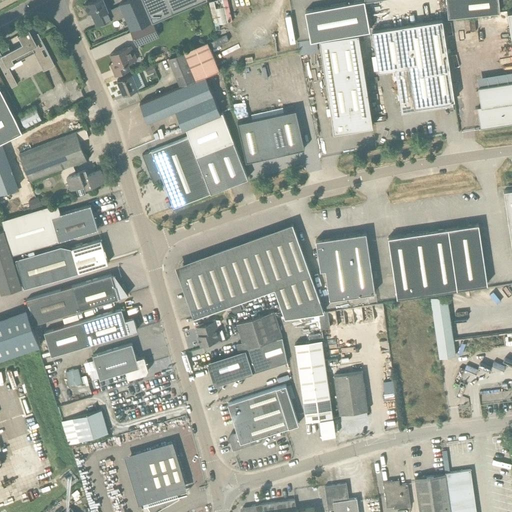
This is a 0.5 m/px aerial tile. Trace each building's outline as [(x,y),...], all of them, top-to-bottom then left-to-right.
[(105,0),(91,0),(92,1),(85,4),(89,14),(92,12),(93,16),(93,17),(97,26),(114,19),(105,0)] [(128,0),(119,4),(131,31),(153,21),(143,0),(128,0)] [(174,12),(200,0),(143,0),(153,21),(174,12)] [(370,29),(364,0),(363,0),(305,11),(311,40),(370,29)] [(446,0),(448,17),(500,11),(498,0),(446,0)] [(454,99),(442,19),(372,30),(378,70),(395,68),(402,111),(403,111),(403,109),(414,107),(414,106),(454,99)] [(153,21),(131,31),(137,46),(159,36),(153,21)] [(6,41),(0,44),(0,52),(7,67),(34,53),(32,48),(37,45),(29,29),(18,35),(23,46),(11,52),(6,41)] [(373,125),(358,34),(319,40),(332,120),(334,119),(350,117),(352,128),(356,128),(373,125)] [(313,40),(314,46),(300,47),(301,53),(318,52),(317,40),(313,40)] [(180,86),(205,76),(205,75),(219,70),(207,42),(169,58),(177,77),(180,86)] [(113,70),(115,76),(130,70),(127,64),(137,60),(130,46),(110,54),(116,68),(113,70)] [(153,65),(145,69),(148,75),(155,72),(153,65)] [(132,74),(117,80),(123,95),(138,88),(132,74)] [(12,75),(7,78),(12,88),(17,85),(12,75)] [(183,128),(186,127),(221,113),(213,95),(205,76),(180,86),(140,103),(148,122),(175,111),(183,128)] [(481,128),(484,127),(511,122),(511,81),(478,87),(481,107),(477,108),(479,119),(480,127),(479,128),(481,128)] [(0,88),(0,142),(22,131),(0,88)] [(458,111),(466,110),(464,97),(456,98),(458,111)] [(235,104),(238,117),(249,114),(246,101),(235,104)] [(35,108),(19,116),(25,128),(41,120),(35,108)] [(246,162),(305,148),(296,109),(237,123),(246,162)] [(189,136),(142,155),(153,183),(162,179),(173,207),(248,178),(233,141),(222,112),(221,113),(186,127),(189,136)] [(60,170),(73,165),(86,160),(79,142),(89,138),(85,129),(18,154),(22,163),(29,182),(60,170)] [(76,173),(73,165),(60,170),(63,178),(66,177),(71,189),(75,187),(78,196),(86,193),(82,184),(84,184),(86,188),(105,181),(100,169),(87,174),(85,169),(80,171),(76,173)] [(31,209),(36,207),(41,206),(38,197),(28,201),(31,209)] [(59,241),(98,229),(90,205),(61,214),(57,204),(29,212),(2,220),(12,255),(59,241)] [(388,237),(396,287),(397,297),(487,284),(478,224),(388,237)] [(324,311),(294,226),(180,267),(181,270),(178,271),(183,283),(185,282),(197,315),(274,288),(285,316),(324,311)] [(366,232),(316,240),(320,270),(325,269),(330,299),(375,292),(366,232)] [(24,289),(79,272),(108,263),(101,239),(71,248),(61,246),(15,260),(24,289)] [(33,323),(79,310),(127,295),(128,294),(124,288),(125,288),(124,283),(115,286),(111,274),(26,300),(33,323)] [(239,304),(230,307),(233,315),(242,312),(239,304)] [(0,317),(0,359),(39,345),(26,309),(0,317)] [(44,332),(51,356),(137,330),(133,317),(125,320),(121,309),(44,332)] [(239,352),(275,340),(273,312),(237,324),(242,342),(236,344),(239,352)] [(206,343),(210,344),(219,341),(217,333),(218,333),(215,320),(205,323),(206,325),(199,327),(198,329),(200,335),(198,336),(201,345),(206,343)] [(456,356),(453,339),(437,342),(439,358),(456,356)] [(214,386),(277,366),(275,340),(239,352),(207,362),(214,386)] [(295,344),(306,421),(320,419),(322,436),(335,434),(321,340),(295,344)] [(125,371),(128,378),(146,373),(148,369),(144,356),(136,358),(132,343),(93,355),(100,379),(125,371)] [(69,386),(81,383),(78,369),(66,372),(69,386)] [(367,410),(368,410),(362,371),(334,375),(339,414),(341,414),(342,420),(367,416),(367,410)] [(384,381),(385,398),(395,397),(395,380),(384,381)] [(233,451),(252,444),(262,441),(260,436),(298,424),(286,385),(228,404),(237,432),(231,434),(229,439),(233,451)] [(100,409),(72,418),(79,441),(108,432),(100,409)] [(159,455),(150,458),(148,453),(131,458),(144,502),(148,501),(149,503),(146,504),(150,511),(154,511),(179,498),(176,488),(186,485),(174,446),(158,451),(159,455)] [(476,511),(470,470),(415,478),(419,511),(476,511)] [(66,487),(71,483),(64,476),(60,480),(66,487)] [(394,481),(383,482),(387,507),(394,506),(394,509),(411,506),(407,484),(395,485),(394,481)] [(328,511),(358,511),(357,497),(349,499),(346,483),(325,486),(328,511)] [(314,511),(314,508),(296,511),(295,499),(243,507),(240,511),(314,511)]
